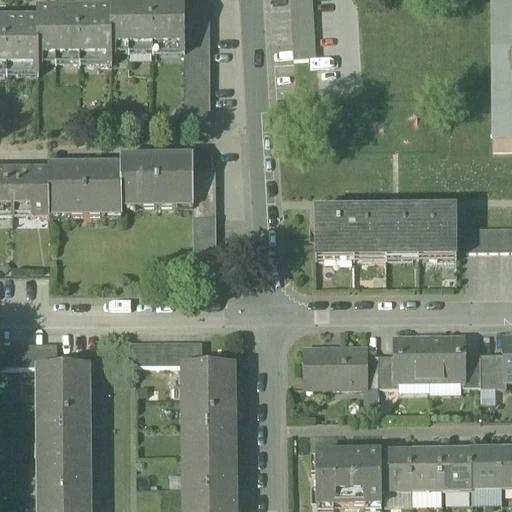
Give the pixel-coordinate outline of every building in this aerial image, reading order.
[(288,0),(290,9),(312,8),(311,0),(288,0)] [(511,0),(489,0),(491,156),(511,156),(511,0)] [(113,6),(113,16),(113,55),(185,55),(185,6),(154,6),(154,2),(142,2),(142,6),(113,6)] [(185,55),(185,127),(210,125),(210,6),(185,6),(185,55)] [(290,9),(290,20),(313,19),(312,8),(290,9)] [(113,65),(113,55),(113,16),(83,16),(83,13),(70,13),(70,15),(39,15),(39,25),(39,65),(113,65)] [(290,20),(291,33),(314,31),(313,19),(290,20)] [(0,74),(39,74),(39,65),(39,25),(11,25),(11,21),(0,21),(0,74)] [(291,33),(292,43),(314,42),(314,31),(291,33)] [(292,43),(292,54),(315,53),(314,42),(292,43)] [(316,64),(315,53),(292,54),(293,65),(316,64)] [(120,162),(121,170),(121,214),(192,213),(193,213),(193,210),(193,198),(193,186),(193,176),(193,174),(192,161),(120,162)] [(49,170),(49,179),(49,223),(121,222),(121,214),(121,170),(49,170)] [(193,224),(193,260),(216,259),(215,224),(215,176),(193,176),(193,186),(193,198),(193,210),(193,213),(192,213),(193,224)] [(27,223),(49,223),(49,179),(0,179),(0,218),(27,218),(27,223)] [(314,260),(455,259),(455,215),(314,216),(314,260)] [(486,257),(497,257),(497,235),(486,236),(486,257)] [(497,257),(508,257),(508,235),(497,235),(497,257)] [(464,258),(476,257),(475,236),(463,236),(464,258)] [(476,257),(486,257),(486,236),(475,236),(476,257)] [(398,388),(429,388),(428,347),(426,347),(426,351),(415,351),(415,348),(396,348),(397,363),(397,388),(398,388)] [(430,347),(428,347),(429,388),(459,388),(461,388),(460,362),(460,347),(441,347),(441,351),(430,351),(430,347)] [(135,372),(182,371),(203,371),(203,349),(134,350),(135,372)] [(0,375),(37,375),(58,375),(57,352),(0,352),(0,375)] [(362,395),(366,395),(366,363),(365,356),(303,356),(304,390),(333,390),(333,396),(362,395)] [(459,394),(480,394),(479,362),(460,362),(461,388),(459,388),(459,394)] [(504,362),(479,362),(480,394),(480,395),(495,395),(505,395),(506,388),(504,388),(504,362)] [(366,395),(378,395),(378,363),(366,363),(366,395)] [(397,363),(378,363),(378,395),(398,395),(398,388),(397,388),(397,363)] [(182,371),(183,511),(236,511),(235,371),(203,371),(182,371)] [(38,511),(90,511),(89,374),(58,375),(37,375),(38,511)] [(459,401),(459,394),(459,388),(429,388),(429,401),(459,401)] [(378,411),(378,395),(366,395),(362,395),(363,411),(378,411)] [(495,395),(480,395),(480,412),(495,412),(495,395)] [(511,457),(500,458),(501,496),(511,495),(511,457)] [(440,458),(410,459),(411,499),(441,498),(440,458)] [(470,458),(440,458),(441,498),(471,498),(471,496),(470,458)] [(500,458),(470,458),(471,496),(501,496),(500,458)] [(381,510),(381,499),(380,459),(315,459),(316,510),(381,510)] [(410,459),(380,459),(381,499),(384,499),(411,499),(410,459)] [(471,496),(471,498),(470,511),(500,511),(501,496),(471,496)] [(440,511),(441,498),(411,499),(410,511),(440,511)] [(410,511),(411,499),(384,499),(384,511),(410,511)]
